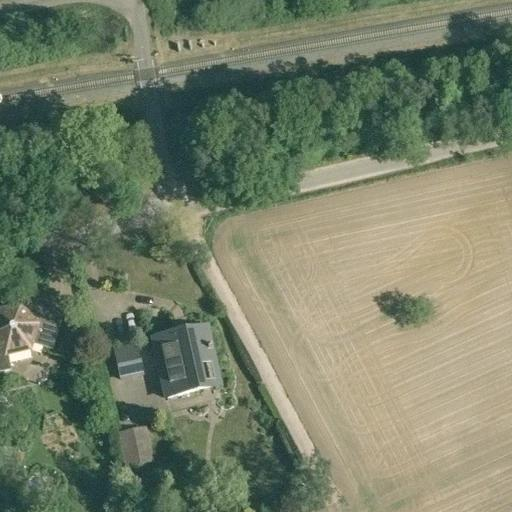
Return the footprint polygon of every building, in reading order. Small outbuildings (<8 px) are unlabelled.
[(0,372),(0,373),(9,371),(6,357),(30,351),(32,344),(51,350),(60,321),(43,303),(29,316),(20,308),(0,312),(0,372)] [(62,348),(75,352),(82,327),(69,323),(62,348)] [(161,370),(168,400),(219,388),(206,329),(154,340),(161,370)] [(114,351),(119,383),(145,378),(139,346),(114,351)] [(15,365),(38,361),(37,353),(14,356),(15,365)] [(120,452),(124,470),(154,464),(146,429),(117,436),(120,452)] [(0,470),(14,472),(17,451),(0,449),(0,470)]
